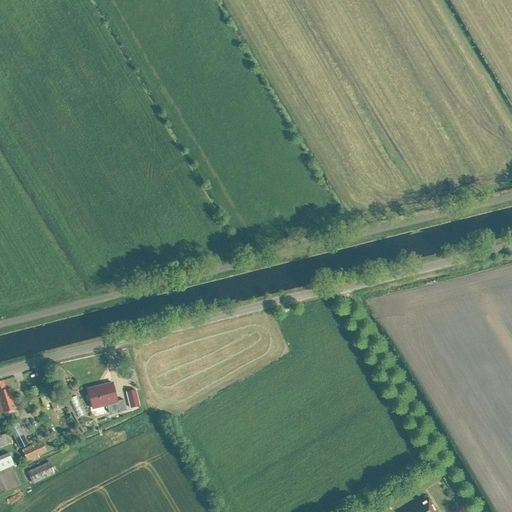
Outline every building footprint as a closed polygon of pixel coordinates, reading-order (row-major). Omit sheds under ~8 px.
[(5,390),(3,381),(0,381),(0,412),(0,413),(15,408),(9,389),(5,390)] [(117,402),(112,383),(88,389),(93,409),(107,406),(109,413),(119,411),(119,413),(126,411),(124,400),(117,402)] [(55,390),(46,394),(55,412),(63,408),(55,390)] [(130,408),(139,406),(136,390),(126,393),(130,408)] [(19,448),(28,443),(17,422),(8,427),(19,448)] [(0,434),(0,435),(4,446),(11,443),(7,432),(0,434)] [(42,441),(22,449),(28,462),(39,457),(37,454),(46,450),(42,441)] [(0,471),(14,466),(9,454),(0,457),(0,471)] [(33,484),(54,474),(49,462),(28,472),(33,484)] [(436,511),(428,498),(419,504),(418,502),(401,511),(436,511)] [(368,511),(381,511),(376,503),(366,509),(368,511)]
